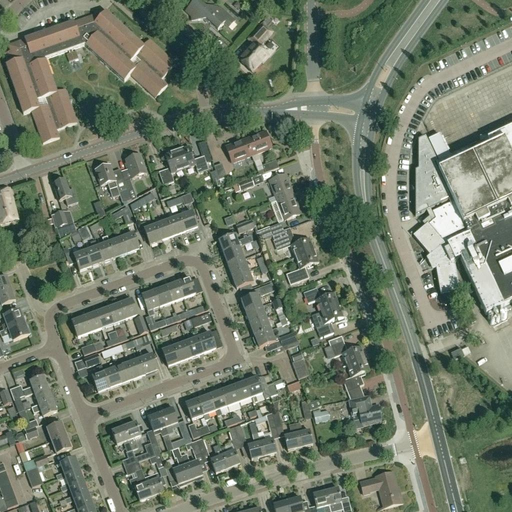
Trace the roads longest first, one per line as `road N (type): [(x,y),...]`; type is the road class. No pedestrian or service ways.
road 1 (residential): [(85,416),(223,365),(232,344),(194,261),(51,314)]
road 2 (residential): [(314,115),(326,201),(385,341),(414,446)]
road 3 (secondary): [(24,173),(184,120),(272,111)]
road 4 (primary): [(439,441),(363,198)]
road 5 (residential): [(175,511),(281,476),(414,446)]
road 6 (primary): [(375,117),(393,73),(444,0)]
road 7 (primary): [(426,0),(380,65),(363,105)]
